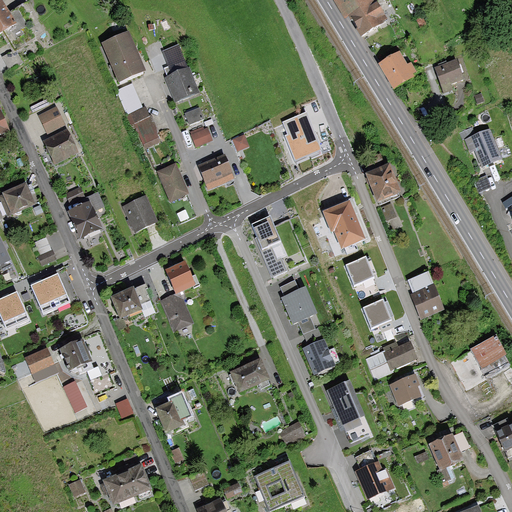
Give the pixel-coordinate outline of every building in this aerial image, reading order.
[(349,19),(361,40),(385,26),(384,24),(389,21),(375,0),(335,0),(333,2),(345,21),(349,19)] [(1,1),(0,1),(0,37),(2,36),(6,34),(17,27),(9,14),(1,1)] [(26,4),(22,6),(35,28),(30,31),(34,39),(37,42),(47,36),(26,4)] [(35,28),(22,6),(9,14),(17,27),(6,34),(9,37),(12,35),(15,41),(12,43),(16,50),(34,39),(30,31),(35,28)] [(416,21),(421,29),(427,26),(423,18),(416,21)] [(6,34),(2,36),(12,53),(16,50),(12,43),(15,41),(12,35),(9,37),(6,34)] [(146,74),(129,34),(102,45),(119,86),(146,74)] [(37,42),(34,39),(16,50),(23,62),(43,51),(37,42)] [(12,53),(2,58),(10,72),(24,64),(23,62),(16,50),(12,53)] [(400,54),(378,67),(393,92),(415,80),(413,77),(417,74),(412,65),(407,67),(400,54)] [(168,78),(165,79),(175,103),(200,94),(190,68),(187,69),(182,55),(165,62),(168,68),(164,69),(168,78)] [(457,61),(435,69),(444,95),(453,91),(452,86),(464,82),(457,61)] [(127,116),(143,109),(133,84),(117,91),(127,116)] [(482,94),(474,96),(477,105),(485,102),(482,94)] [(2,111),(0,106),(0,137),(11,133),(1,112),(2,111)] [(145,151),(160,144),(157,128),(152,116),(150,117),(146,107),(143,109),(127,116),(131,126),(134,125),(145,151)] [(57,108),(38,117),(47,136),(66,127),(57,108)] [(200,109),(185,115),(190,126),(205,120),(200,109)] [(307,114),(275,126),(291,167),(323,155),(307,114)] [(213,142),(208,129),(191,135),(196,148),(213,142)] [(503,161),(491,130),(470,139),(476,153),(482,169),(503,161)] [(68,132),(43,143),(55,167),(79,155),(68,132)] [(245,136),(232,141),(238,153),(250,148),(245,136)] [(476,153),(470,139),(465,141),(470,155),(476,153)] [(385,165),(381,155),(365,162),(369,171),(385,165)] [(235,181),(225,156),(198,166),(205,186),(224,179),(226,184),(235,181)] [(190,196),(176,165),(157,173),(170,204),(171,203),(181,225),(197,217),(188,197),(190,196)] [(390,166),(366,176),(377,205),(379,205),(380,206),(400,197),(400,196),(402,196),(390,166)] [(492,189),(487,176),(473,182),(478,194),(492,189)] [(36,207),(27,185),(0,196),(0,200),(8,219),(36,207)] [(80,188),(65,195),(70,205),(85,198),(80,188)] [(84,206),(68,214),(81,242),(103,231),(94,213),(105,208),(98,193),(82,201),(84,206)] [(159,224),(147,197),(123,208),(135,235),(159,224)] [(511,198),(503,204),(511,220),(511,198)] [(366,242),(350,204),(323,215),(331,236),(334,234),(342,252),(366,242)] [(391,204),(381,208),(387,222),(397,218),(391,204)] [(40,206),(34,209),(37,216),(43,213),(40,206)] [(271,219),(252,227),(257,239),(255,239),(272,279),(288,272),(282,259),(278,261),(272,248),(282,244),(271,219)] [(12,262),(0,237),(0,267),(3,273),(13,268),(10,263),(12,262)] [(57,261),(47,238),(35,243),(41,257),(38,258),(42,267),(57,261)] [(322,238),(316,240),(320,249),(328,246),(325,241),(324,241),(322,238)] [(368,256),(345,265),(354,287),(376,278),(368,256)] [(191,279),(185,264),(165,272),(175,295),(176,297),(181,295),(193,290),(194,291),(200,288),(196,277),(191,279)] [(421,320),(444,312),(429,273),(407,281),(421,320)] [(58,276),(31,288),(43,317),(71,304),(58,276)] [(295,282),(281,289),(285,298),(281,300),(293,327),(299,325),(307,344),(322,337),(318,329),(316,330),(311,319),(318,316),(306,289),(300,292),(295,282)] [(148,291),(146,286),(135,291),(134,290),(111,299),(119,319),(120,322),(124,320),(130,318),(130,320),(143,314),(145,319),(156,315),(146,292),(148,291)] [(17,293),(0,301),(0,317),(7,332),(30,322),(17,293)] [(31,299),(28,293),(22,296),(25,301),(31,299)] [(174,332),(194,324),(181,295),(176,297),(175,295),(161,301),(174,332)] [(385,298),(362,307),(371,329),(393,320),(385,298)] [(120,322),(119,319),(113,322),(118,332),(127,328),(124,320),(120,322)] [(505,370),(511,383),(511,357),(500,333),(449,358),(464,390),(505,370)] [(325,340),(303,350),(314,377),(336,368),(335,366),(341,363),(335,349),(330,351),(325,340)] [(93,364),(84,341),(60,351),(69,374),(72,372),(76,374),(79,373),(80,375),(94,370),(92,364),(93,364)] [(99,342),(91,346),(96,360),(105,356),(99,342)] [(393,371),(418,361),(411,343),(399,348),(397,343),(383,348),(384,352),(366,359),(375,381),(394,374),(393,371)] [(55,367),(48,349),(25,360),(33,377),(55,367)] [(261,361),(230,375),(231,376),(229,376),(233,385),(235,385),(239,396),(260,387),(261,391),(270,387),(268,383),(270,382),(261,361)] [(416,376),(389,387),(398,409),(422,399),(418,389),(421,388),(416,376)] [(75,382),(63,388),(75,414),(87,408),(75,382)] [(374,438),(350,383),(327,394),(350,445),(370,437),(371,439),(374,438)] [(128,400),(116,405),(122,420),(134,415),(128,400)] [(175,402),(155,410),(166,436),(176,432),(177,435),(190,429),(186,420),(183,422),(175,402)] [(508,419),(492,426),(496,434),(511,427),(508,419)] [(299,423),(280,432),(287,447),(306,437),(299,423)] [(496,434),(508,461),(511,458),(511,426),(511,427),(496,434)] [(463,433),(429,447),(439,470),(437,472),(442,484),(451,480),(447,471),(465,464),(460,453),(470,449),(463,433)] [(179,449),(171,452),(176,464),(184,461),(179,449)] [(361,471),(356,473),(367,501),(395,490),(387,470),(382,468),(380,463),(376,464),(371,453),(356,459),(361,471)] [(426,453),(415,458),(418,465),(430,460),(426,453)] [(291,463),(254,478),(268,511),(273,511),(306,499),(291,463)] [(153,492),(142,467),(103,483),(113,508),(153,492)] [(190,478),(195,492),(209,486),(204,473),(190,478)] [(86,493),(81,481),(69,486),(74,498),(86,493)] [(239,485),(223,491),(227,500),(243,494),(239,485)] [(225,511),(221,502),(199,511),(225,511)]
